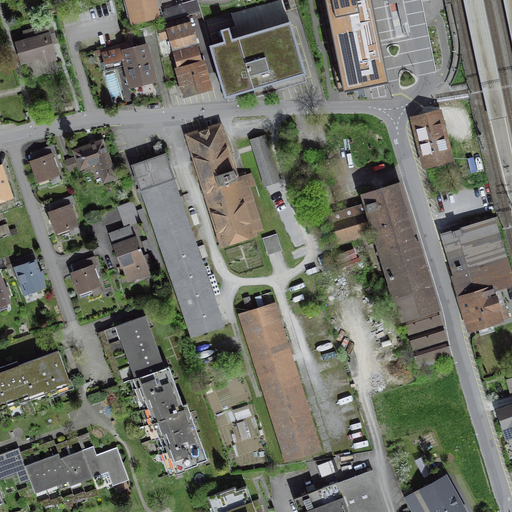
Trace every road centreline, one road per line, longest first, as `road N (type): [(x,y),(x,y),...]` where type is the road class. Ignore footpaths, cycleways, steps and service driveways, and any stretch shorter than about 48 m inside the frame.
road 1 (residential): [(509,511),(396,112)]
road 2 (residential): [(11,136),(167,115),(396,112)]
road 3 (residential): [(11,136),(90,373)]
road 4 (unknown): [(150,511),(119,439),(86,418),(90,373)]
road 5 (residential): [(396,112),(425,75),(410,0)]
